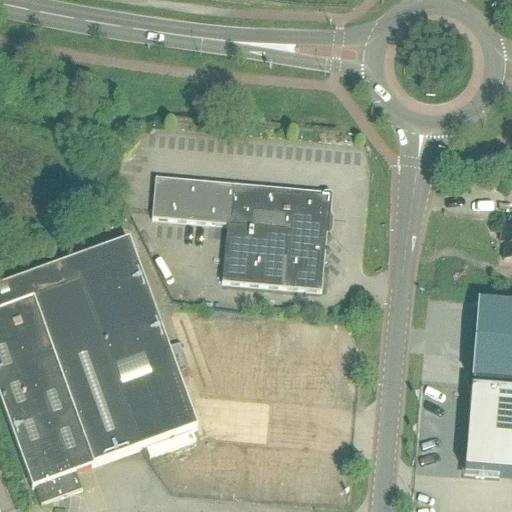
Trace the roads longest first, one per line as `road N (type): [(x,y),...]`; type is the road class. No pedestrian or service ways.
road 1 (primary): [(373,59),(199,41),(0,6)]
road 2 (unclassified): [(415,165),(378,511)]
